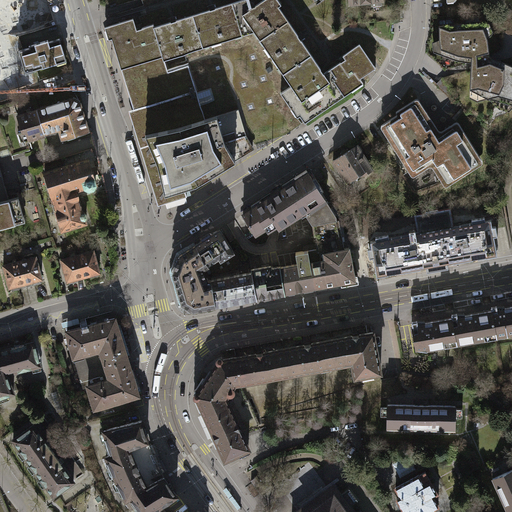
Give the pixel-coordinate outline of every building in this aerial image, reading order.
[(0,0),(0,25),(8,23),(0,0)] [(245,0),(240,0),(231,3),(241,36),(254,32),(259,40),(287,20),(273,0),(262,0),(255,5),(253,6),(248,7),(245,0)] [(213,9),(192,15),(202,47),(241,36),(231,3),(213,9)] [(185,53),(202,47),(192,15),(173,20),(154,26),(161,52),(163,59),(185,53)] [(108,26),(120,64),(161,52),(154,26),(153,24),(137,28),(134,18),(108,26)] [(311,54),(287,20),(259,40),(283,73),(311,54)] [(457,59),(471,62),(490,56),(487,37),(481,22),(459,23),(439,26),(439,39),(440,53),(457,59)] [(30,47),(19,51),(25,73),(56,63),(55,60),(65,57),(60,38),(49,42),(48,40),(29,45),(30,47)] [(336,65),(330,69),(336,76),(332,79),(344,96),(364,83),(361,78),(371,71),(376,67),(360,43),(343,55),(345,58),(336,65)] [(120,64),(133,109),(163,203),(187,196),(184,187),(197,183),(255,148),(246,134),(239,108),(205,119),(200,104),(214,99),(211,88),(196,93),(187,62),(185,53),(163,59),(161,52),(120,64)] [(324,72),(311,54),(283,73),(291,85),(281,92),(287,102),(290,100),(305,123),(344,96),(332,79),(336,76),(330,69),(324,72)] [(511,65),(490,56),(471,62),(471,89),(487,98),(511,102),(511,65)] [(88,130),(79,102),(72,99),(37,110),(44,132),(45,132),(61,127),(61,128),(60,130),(62,137),(88,130)] [(417,102),(400,113),(402,116),(386,126),(390,136),(392,136),(396,145),(397,144),(401,153),(403,152),(406,161),(408,161),(411,170),(432,157),(436,166),(437,165),(441,174),(442,173),(446,183),(478,162),(474,152),(472,153),(469,144),(467,144),(463,136),(462,137),(459,128),(456,129),(454,126),(437,137),(436,136),(432,126),(431,127),(427,118),(426,119),(422,110),(421,111),(417,102)] [(158,205),(163,203),(133,109),(129,110),(158,205)] [(45,132),(44,132),(37,110),(18,116),(23,132),(18,134),(21,143),(29,140),(46,135),(45,132)] [(357,145),(333,160),(347,182),(361,172),(363,175),(372,168),(357,145)] [(88,159),(45,172),(63,230),(85,223),(84,220),(85,219),(87,217),(86,213),(83,212),(82,212),(78,199),(79,198),(79,197),(77,192),(76,190),(85,188),(89,190),(94,189),(96,184),(93,175),(99,173),(97,166),(91,168),(88,159)] [(255,232),(264,226),(267,231),(277,225),(278,228),(305,211),(311,223),(312,224),(338,219),(335,213),(326,199),(306,169),(290,179),(291,182),(242,214),(255,232)] [(0,201),(0,227),(15,224),(13,217),(24,215),(19,197),(0,201)] [(432,214),(447,211),(446,206),(431,208),(432,212),(432,214)] [(367,248),(369,256),(372,255),(376,274),(427,265),(427,269),(438,267),(447,266),(446,262),(497,253),(490,219),(483,220),(483,216),(470,219),(471,223),(450,227),(447,211),(432,214),(435,229),(419,232),(388,238),(387,234),(376,236),(377,240),(370,242),(371,247),(367,248)] [(428,212),(428,214),(416,216),(419,232),(435,229),(432,214),(432,212),(428,212)] [(297,263),(279,267),(284,292),(304,288),(305,290),(312,289),(311,287),(354,278),(348,246),(344,247),(338,219),(312,224),(317,248),(295,252),(297,263)] [(219,229),(195,244),(208,263),(219,256),(221,259),(233,251),(219,229)] [(202,267),(208,263),(195,244),(179,255),(172,272),(181,301),(193,308),(215,304),(211,279),(206,280),(202,267)] [(77,254),(83,277),(91,275),(91,277),(99,275),(98,273),(100,272),(94,250),(77,254)] [(83,277),(77,254),(61,259),(67,281),(69,281),(70,283),(77,281),(76,279),(83,277)] [(36,256),(20,261),(27,286),(41,282),(40,279),(42,279),(36,256)] [(12,290),(27,286),(20,261),(3,265),(9,287),(11,287),(12,290)] [(251,268),(252,272),(256,296),(284,292),(279,267),(270,268),(270,265),(251,268)] [(252,272),(211,279),(215,304),(256,296),(252,272)] [(511,305),(492,310),(497,335),(511,332),(511,305)] [(457,342),(497,335),(492,310),(452,317),(457,342)] [(430,348),(457,342),(452,317),(411,324),(416,347),(430,348)] [(136,395),(112,318),(65,331),(72,355),(82,387),(86,386),(93,406),(126,396),(126,398),(136,395)] [(372,331),(331,339),(336,363),(352,360),(355,376),(380,371),(372,331)] [(287,373),(336,363),(331,339),(282,348),(287,373)] [(32,342),(0,350),(0,360),(3,370),(12,368),(14,372),(38,365),(32,342)] [(282,348),(235,357),(240,382),(287,373),(282,348)] [(196,398),(203,413),(227,402),(225,397),(227,394),(229,396),(233,394),(235,390),(234,387),(233,387),(232,386),(234,383),(240,382),(235,357),(222,359),(221,357),(220,356),(218,356),(216,357),(215,358),(215,360),(215,362),(216,363),(197,392),(195,391),(194,391),(192,392),(192,393),(191,395),(192,397),(195,398),(196,398)] [(7,380),(3,370),(0,360),(0,396),(12,393),(7,380)] [(248,448),(227,402),(203,413),(224,459),(248,448)] [(387,404),(386,427),(420,428),(420,405),(387,404)] [(420,405),(420,428),(453,428),(454,406),(422,405),(420,405)] [(112,454),(147,441),(140,420),(124,425),(123,421),(119,422),(120,426),(103,430),(112,454)] [(20,450),(24,455),(34,449),(38,454),(48,447),(32,425),(11,440),(19,451),(20,450)] [(147,441),(112,454),(106,456),(125,499),(129,496),(164,475),(147,441)] [(72,481),(48,447),(38,454),(34,449),(24,455),(23,457),(29,465),(30,464),(34,469),(33,470),(39,479),(41,478),(44,484),(43,485),(51,496),(72,481)] [(393,463),(401,477),(416,469),(408,455),(393,463)] [(511,469),(492,479),(506,511),(510,511),(511,511),(511,469)] [(425,471),(396,487),(400,495),(396,497),(404,511),(409,509),(409,511),(427,511),(438,506),(432,496),(437,493),(425,471)] [(141,511),(151,511),(159,506),(177,494),(164,475),(129,496),(141,511)] [(255,477),(250,480),(253,483),(254,485),(256,484),(259,482),(256,479),(255,477)] [(353,511),(348,505),(356,499),(348,488),(340,493),(333,484),(328,488),(297,510),(294,511),(353,511)]
